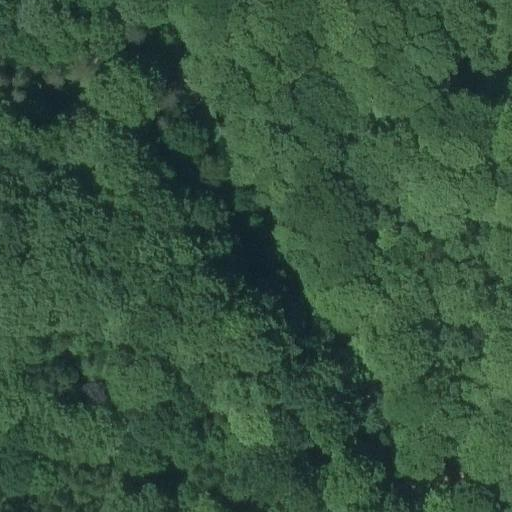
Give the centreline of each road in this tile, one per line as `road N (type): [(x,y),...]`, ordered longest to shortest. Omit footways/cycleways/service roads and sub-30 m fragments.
road 1 (track): [(397,511),(396,486),(365,406),(220,136),(179,0)]
road 2 (track): [(389,511),(214,321),(72,266),(25,258),(0,264)]
